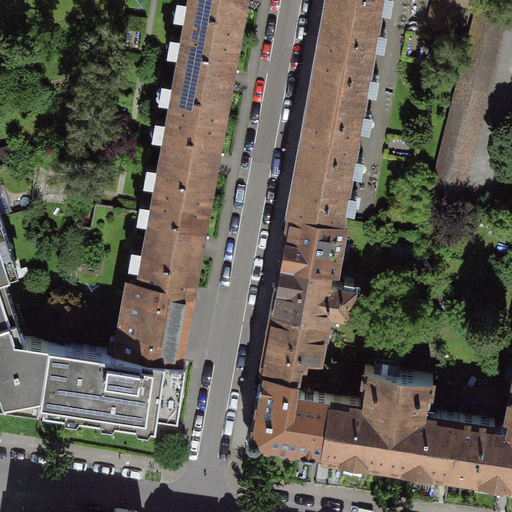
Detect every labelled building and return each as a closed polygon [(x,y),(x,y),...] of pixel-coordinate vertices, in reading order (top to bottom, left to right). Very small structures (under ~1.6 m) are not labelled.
[(239,37),(245,0),(193,0),(188,28),(239,37)] [(331,0),(322,49),(372,58),(382,0),(331,0)] [(461,4),(443,0),(436,0),(430,27),(454,32),(461,4)] [(510,0),(478,0),(477,8),(432,192),(462,199),(510,0)] [(223,120),(239,37),(188,28),(173,111),(223,120)] [(322,49),(308,130),(356,139),(372,58),(322,49)] [(8,105),(0,108),(0,121),(13,117),(8,105)] [(208,203),(223,120),(173,111),(158,194),(208,203)] [(308,130),(293,212),(342,220),(356,139),(308,130)] [(192,288),(208,203),(158,194),(143,280),(192,288)] [(293,212),(284,261),(332,269),(338,270),(347,221),(342,220),(293,212)] [(0,275),(11,271),(0,236),(0,275)] [(284,261),(274,310),(329,320),(331,310),(350,313),(354,287),(336,284),(336,281),(330,279),(332,269),(284,261)] [(159,411),(179,414),(188,361),(180,360),(192,288),(143,280),(140,279),(130,340),(112,337),(110,350),(50,340),(40,403),(44,404),(44,406),(157,424),(159,411)] [(0,399),(39,405),(40,403),(50,340),(25,336),(24,342),(17,336),(0,283),(0,399)] [(274,310),(263,369),(300,375),(303,361),(306,362),(307,356),(322,359),(329,320),(274,310)] [(363,400),(331,395),(323,451),(344,454),(349,462),(361,464),(370,457),(388,461),(402,369),(368,364),(363,400)] [(298,389),(300,375),(263,369),(251,432),(260,441),(323,451),(331,395),(317,393),(315,404),(304,402),(306,390),(298,389)] [(435,373),(402,369),(388,461),(407,463),(413,472),(425,474),(432,467),(452,470),(460,413),(430,409),(435,373)] [(496,418),(460,413),(452,470),(480,474),(479,482),(511,486),(511,395),(508,414),(511,414),(511,427),(496,424),(496,418)]
